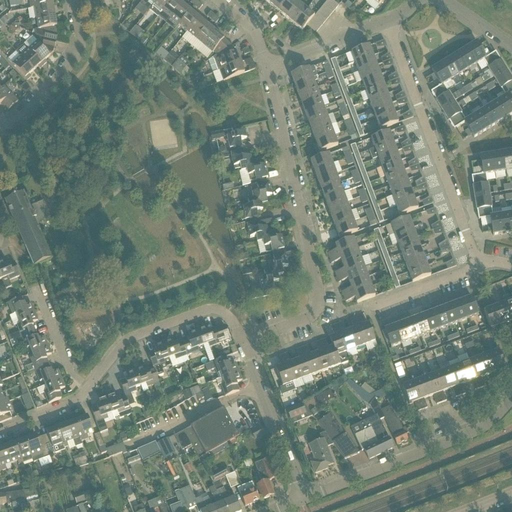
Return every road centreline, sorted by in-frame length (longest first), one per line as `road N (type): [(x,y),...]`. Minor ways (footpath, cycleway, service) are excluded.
road 1 (residential): [(244,344),(308,321),(318,301),(268,69)]
road 2 (residential): [(478,264),(389,22)]
road 3 (residential): [(299,498),(475,430),(511,396)]
road 4 (residential): [(244,344),(226,314),(203,311),(125,341),(79,386)]
road 5 (residential): [(299,498),(244,344)]
road 6 (residential): [(0,124),(67,65),(76,49),(77,0)]
road 7 (residential): [(268,69),(389,22)]
road 8 (residential): [(478,264),(366,309)]
